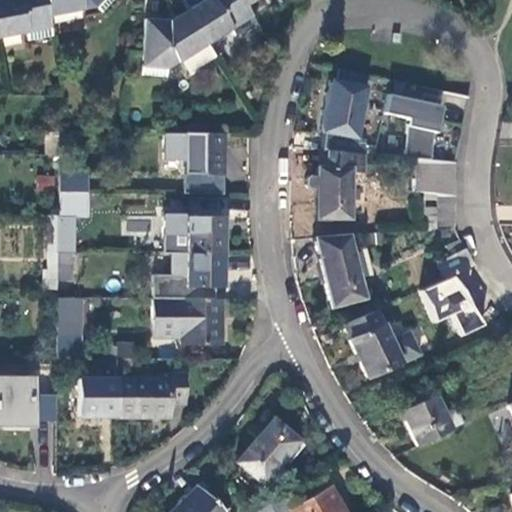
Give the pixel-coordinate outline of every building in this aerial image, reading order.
[(26,42),(50,36),(47,18),(43,0),(0,0),(0,38),(23,34),(26,42)] [(43,0),(47,18),(93,8),(99,12),(110,0),(43,0)] [(234,36),(255,22),(245,7),(240,0),(202,0),(186,10),(207,44),(230,30),(234,36)] [(169,21),(144,20),(142,52),(141,75),(166,77),(167,70),(180,61),(207,44),(186,10),(169,21)] [(189,73),(215,57),(207,44),(180,61),(189,73)] [(324,134),(321,151),(324,151),(364,154),(365,146),(365,140),(356,140),(365,86),(367,75),(337,69),(336,80),(330,79),(319,133),(324,134)] [(403,157),(412,158),(429,160),(431,133),(434,133),(437,120),(440,106),(386,94),(382,114),(406,119),(403,157)] [(224,175),(225,134),(161,134),(161,161),(182,161),(182,174),(222,175),(224,175)] [(43,135),(43,155),(57,156),(58,135),(43,135)] [(364,173),(364,154),(324,151),(324,166),(314,166),(313,176),(308,175),(304,179),(304,185),(307,189),(313,189),(313,221),(349,221),(350,214),(351,184),(351,173),(364,173)] [(422,193),(423,230),(453,227),(454,162),(429,160),(412,158),(412,192),(422,193)] [(222,175),(182,174),(182,194),(222,195),(222,175)] [(86,175),(56,175),(56,192),(87,193),(86,175)] [(365,184),(351,184),(350,214),(364,214),(365,184)] [(86,218),(87,193),(56,192),(56,216),(56,253),(74,253),(74,218),(86,218)] [(41,289),(56,289),(56,253),(56,216),(46,216),(46,269),(41,269),(41,289)] [(125,220),(126,233),(148,232),(148,219),(125,220)] [(188,219),(187,255),(220,255),(221,220),(188,219)] [(351,249),(347,234),(311,238),(316,257),(320,256),(332,301),(358,294),(355,282),(347,250),(351,249)] [(436,262),(443,279),(449,277),(473,265),(459,240),(445,247),(449,255),(436,262)] [(365,248),(347,250),(355,282),(372,276),(365,248)] [(152,278),(152,299),(213,300),(213,288),(220,288),(220,255),(187,255),(186,278),(152,278)] [(456,292),(480,279),(473,265),(449,277),(456,292)] [(492,312),(503,304),(486,281),(475,290),(492,312)] [(57,298),(55,337),(81,337),(82,299),(57,298)] [(219,345),(220,300),(213,300),(152,299),(150,299),(149,337),(179,337),(179,345),(219,345)] [(388,341),(374,310),(342,324),(349,340),(347,340),(365,379),(397,363),(398,365),(416,356),(406,332),(388,341)] [(511,327),(503,332),(511,342),(511,327)] [(81,337),(55,337),(55,357),(75,358),(81,358),(81,337)] [(75,367),(115,367),(115,358),(81,358),(75,358),(75,367)] [(166,379),(115,379),(114,382),(114,418),(166,418),(167,404),(181,404),(181,375),(166,375),(166,379)] [(33,395),(33,377),(0,376),(0,427),(33,428),(33,422),(33,395)] [(77,417),(114,418),(114,382),(76,381),(77,417)] [(33,422),(54,422),(54,396),(33,395),(33,422)] [(400,413),(415,447),(444,433),(449,431),(440,413),(433,397),(400,413)] [(451,408),(440,413),(449,431),(461,426),(451,408)] [(506,446),(490,412),(461,426),(449,431),(444,433),(460,469),(495,453),(495,451),(506,446)] [(261,487),(300,441),(271,417),(231,463),(261,487)] [(224,511),(197,486),(170,511),(224,511)] [(286,511),(341,511),(327,488),(286,511)] [(277,511),(281,510),(276,500),(253,511),(277,511)]
